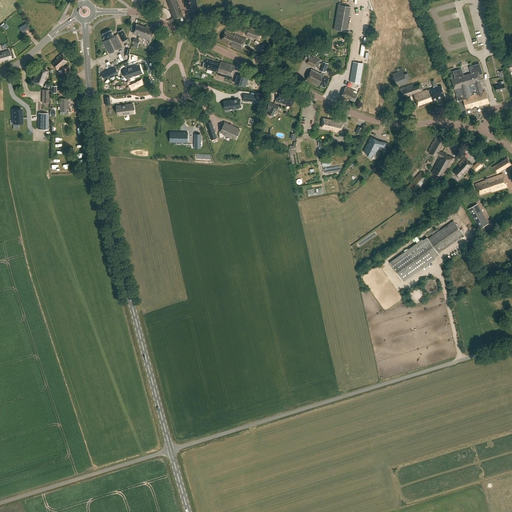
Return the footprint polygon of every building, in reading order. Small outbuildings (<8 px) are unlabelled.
[(197,9),(195,0),(166,0),(173,20),(182,16),(175,0),(183,0),(184,6),(186,6),(186,11),(197,9)] [(351,6),(338,4),(334,30),(347,32),(351,6)] [(145,26),(136,23),(133,32),(139,35),(139,36),(150,40),(154,28),(146,25),(145,26)] [(128,39),(123,29),(117,32),(122,42),(128,39)] [(261,34),(247,29),(245,35),(259,40),(261,34)] [(114,36),(111,30),(103,35),(105,39),(104,41),(110,54),(123,47),(116,35),(114,36)] [(235,36),(225,32),(222,39),(231,44),(231,45),(242,50),(247,39),(236,34),(235,36)] [(0,61),(12,58),(10,51),(0,53),(0,63),(0,62),(0,61)] [(63,56),(62,54),(56,59),(56,60),(52,63),(56,69),(63,64),(67,61),(65,58),(64,59),(62,57),(63,56)] [(321,60),(309,55),(305,63),(317,68),(321,60)] [(219,64),(207,60),(206,65),(204,64),(203,68),(217,72),(217,74),(231,79),(235,66),(220,61),(219,64)] [(284,64),(278,61),(274,69),(280,72),(284,64)] [(363,64),(353,62),(350,82),(360,84),(363,64)] [(328,66),(322,64),(319,71),(322,72),(321,74),(311,69),(305,80),(314,85),(320,84),(325,87),(329,79),(323,77),(328,66)] [(471,108),(470,106),(479,103),(479,106),(488,103),(485,92),(483,93),(483,91),(480,81),(481,80),(479,75),(479,73),(482,72),(480,64),(470,66),(470,68),(472,73),(463,76),(462,70),(460,69),(454,71),(456,78),(452,79),(455,90),(456,89),(458,98),(457,98),(459,102),(462,111),(471,108)] [(137,65),(123,70),(126,79),(136,75),(135,73),(139,71),(137,65)] [(60,73),(60,77),(69,77),(69,66),(61,66),(61,69),(62,69),(63,73),(60,73)] [(49,71),(37,67),(34,76),(35,76),(33,82),(41,85),(44,80),(45,80),(49,71)] [(115,68),(102,74),(104,79),(117,73),(115,68)] [(404,75),(402,70),(393,74),(398,86),(407,82),(406,80),(410,78),(408,73),(404,75)] [(249,78),(237,75),(234,84),(246,87),(249,78)] [(68,79),(60,79),(60,88),(68,88),(68,79)] [(499,82),(499,85),(495,86),(497,91),(505,90),(504,84),(503,81),(499,82)] [(422,91),(420,84),(413,86),(412,84),(400,88),(403,97),(422,91)] [(446,96),(442,86),(427,92),(427,91),(414,95),(419,108),(432,103),(431,101),(446,96)] [(353,91),(345,87),(340,97),(346,100),(350,99),(354,101),(357,94),(352,92),(353,91)] [(38,99),(38,129),(48,129),(49,89),(44,89),(44,99),(38,99)] [(288,93),(280,90),(275,100),(282,104),(283,103),(290,107),(295,98),(287,94),(288,93)] [(68,112),(68,98),(59,98),(60,112),(68,112)] [(239,99),(227,101),(229,109),(240,107),(239,99)] [(279,106),(270,102),(268,107),(267,109),(267,111),(269,112),(268,115),(272,117),(275,111),(277,111),(279,106)] [(133,104),(117,106),(118,115),(134,113),(133,104)] [(21,108),(12,109),(13,123),(22,122),(21,108)] [(334,121),(322,118),(320,127),(332,130),(332,131),(341,133),(343,121),(335,119),(334,121)] [(211,121),(206,123),(211,141),(217,139),(211,121)] [(225,122),(220,132),(236,139),(240,130),(225,122)] [(266,129),(263,128),(260,138),(270,140),(271,135),(265,134),(266,129)] [(173,133),(172,141),(188,141),(188,134),(187,134),(187,132),(183,132),(183,133),(182,133),(182,132),(173,132),(173,133)] [(371,136),(363,151),(369,158),(379,148),(386,150),(387,142),(378,141),(371,136)] [(445,140),(437,136),(428,151),(436,156),(437,155),(440,157),(437,163),(438,164),(433,173),(441,178),(446,169),(448,170),(454,158),(443,152),(442,152),(439,150),(445,140)] [(473,165),(465,157),(459,164),(460,165),(453,171),(459,177),(466,171),(473,165)] [(511,164),(507,157),(492,167),(497,173),(511,164)] [(389,162),(386,159),(380,165),(383,168),(389,162)] [(483,165),(479,161),(472,168),(476,172),(483,165)] [(428,178),(421,172),(408,187),(415,193),(428,178)] [(507,187),(503,174),(486,179),(486,180),(476,184),(479,193),(491,190),(491,191),(507,187)] [(461,208),(457,202),(441,214),(446,220),(461,208)] [(488,224),(477,204),(468,209),(479,229),(488,224)] [(464,235),(454,221),(428,239),(439,254),(464,235)] [(439,255),(427,238),(422,241),(422,240),(389,263),(404,283),(436,259),(435,258),(439,255)]
